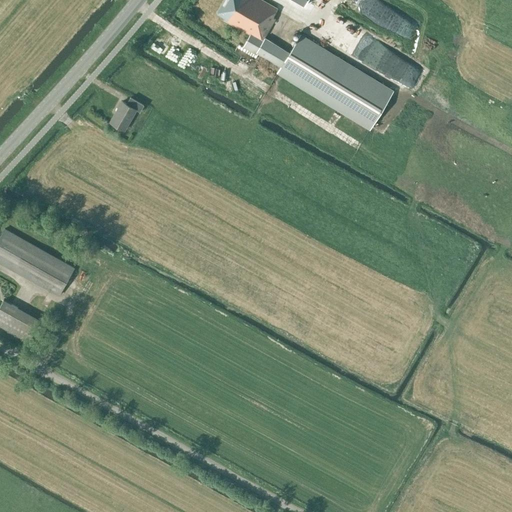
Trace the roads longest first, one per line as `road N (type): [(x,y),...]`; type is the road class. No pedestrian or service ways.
road 1 (unclassified): [(258,511),(0,353)]
road 2 (secondary): [(0,156),(135,0)]
